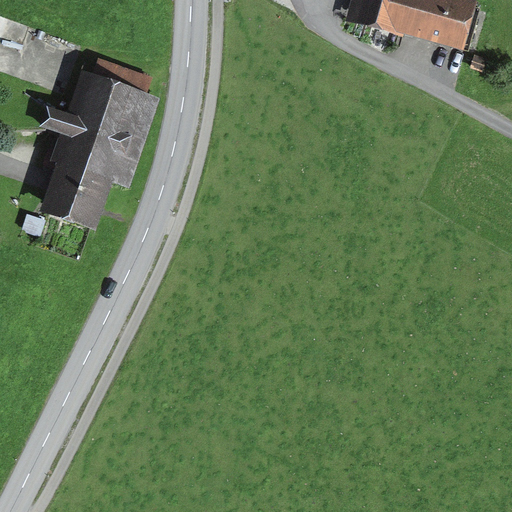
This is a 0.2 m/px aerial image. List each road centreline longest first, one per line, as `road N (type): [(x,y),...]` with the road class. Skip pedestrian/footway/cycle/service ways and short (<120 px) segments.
road 1 (secondary): [(10,511),(161,195),(182,111),(191,0)]
road 2 (track): [(277,0),(511,136)]
